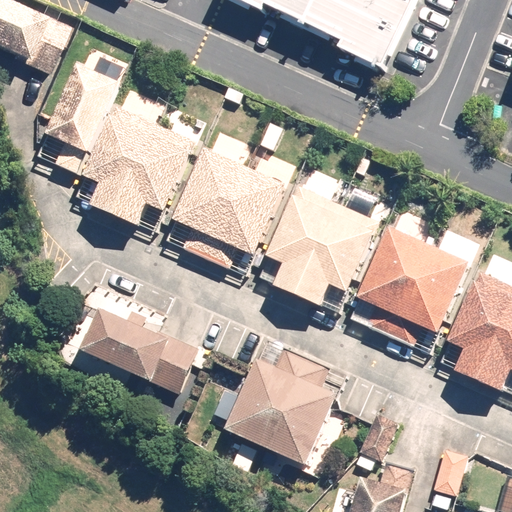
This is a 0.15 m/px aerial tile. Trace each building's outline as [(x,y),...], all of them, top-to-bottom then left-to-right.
[(434,0),(256,0),(404,67),(434,0)] [(68,32),(0,3),(0,54),(50,76),(68,32)] [(82,69),(76,67),(44,139),(50,141),(42,160),(79,176),(129,64),(91,48),(82,69)] [(80,203),(138,229),(149,206),(167,214),(198,141),(116,106),(85,178),(91,180),(80,203)] [(289,186),(204,150),(164,243),(249,279),(289,186)] [(301,188),(269,259),(283,265),(273,289),(320,310),(330,286),(351,295),(382,224),(301,188)] [(389,230),(357,298),(380,309),(372,326),(428,353),(468,267),(389,230)] [(465,352),(455,372),(502,394),(511,374),(511,373),(511,289),(481,275),(449,345),(465,352)] [(83,346),(81,350),(176,398),(199,352),(104,305),(102,309),(84,300),(65,337),(83,346)] [(276,373),(257,364),(226,432),(321,474),(347,416),(332,410),(346,379),(285,352),(276,373)] [(383,478),(363,473),(356,501),(331,495),(326,511),(431,511),(437,490),(468,498),(478,461),(437,451),(431,474),(387,463),(383,478)]
